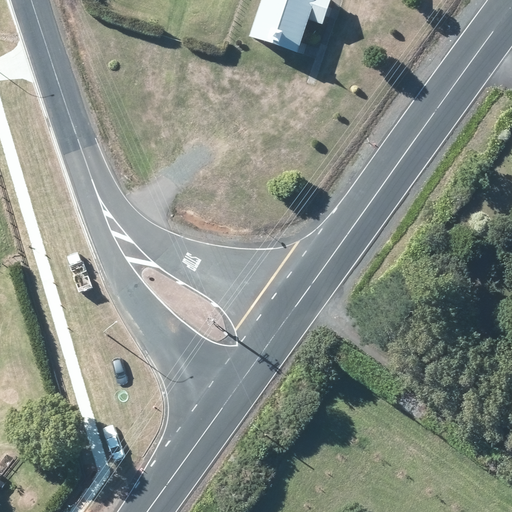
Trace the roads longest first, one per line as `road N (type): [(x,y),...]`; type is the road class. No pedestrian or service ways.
road 1 (tertiary): [(511,0),(303,297)]
road 2 (unclassified): [(218,414),(141,311),(79,182)]
road 3 (unclassified): [(79,182),(175,252),(303,297)]
road 4 (unclassified): [(23,0),(79,182)]
road 5 (tertiary): [(303,297),(218,414)]
